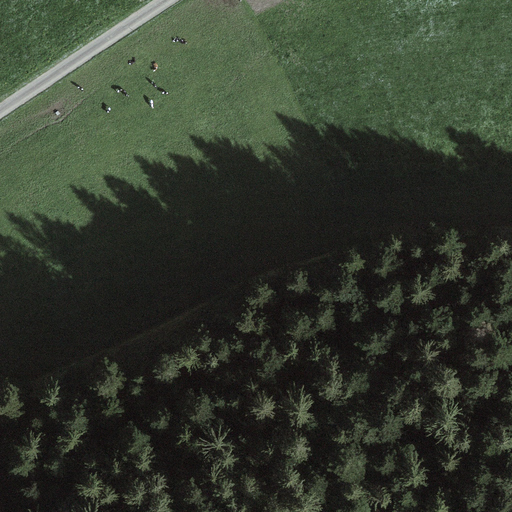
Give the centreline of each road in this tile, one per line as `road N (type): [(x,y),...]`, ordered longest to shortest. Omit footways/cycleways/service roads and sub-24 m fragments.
road 1 (track): [(511,217),(436,222),(333,244),(0,392)]
road 2 (track): [(0,109),(165,0)]
